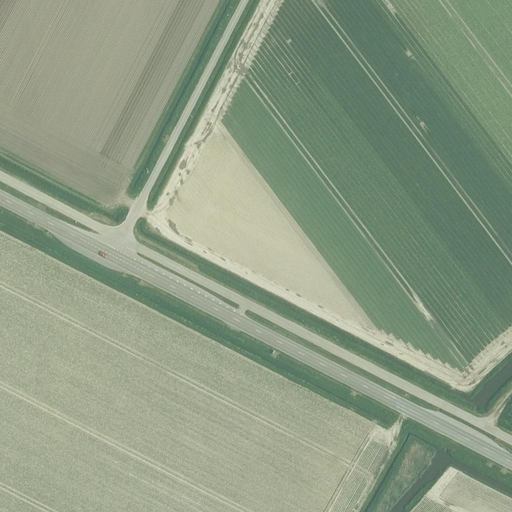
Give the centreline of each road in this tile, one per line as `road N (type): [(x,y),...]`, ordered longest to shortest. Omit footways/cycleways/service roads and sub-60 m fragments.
road 1 (tertiary): [(511,462),(236,320)]
road 2 (unclassified): [(511,441),(246,303)]
road 3 (unclassified): [(121,238),(244,0)]
road 4 (unclassified): [(246,303),(121,238)]
road 5 (tertiary): [(236,320),(112,256)]
road 6 (unclassified): [(121,238),(0,175)]
road 7 (tertiary): [(112,256),(0,197)]
